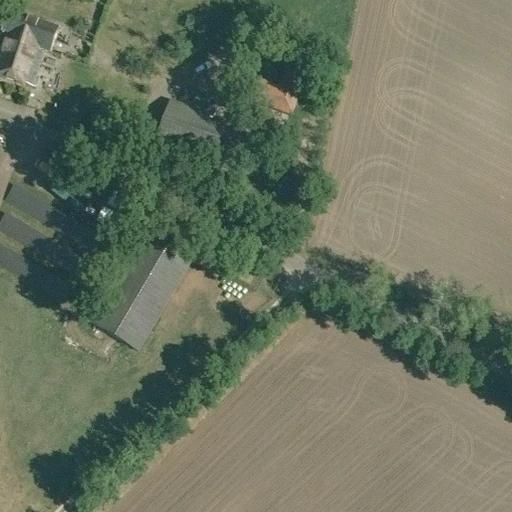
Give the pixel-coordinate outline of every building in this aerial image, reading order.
[(0,33),(2,34),(0,40),(0,45),(42,59),(45,52),(51,55),(59,32),(9,14),(10,11),(0,8),(0,33)] [(42,59),(0,45),(0,78),(33,89),(42,59)] [(290,117),(304,78),(285,72),(278,90),(259,83),(252,104),(290,117)] [(263,182),(275,148),(205,124),(208,116),(171,103),(156,145),(263,182)] [(139,353),(191,264),(145,236),(92,325),(139,353)]
